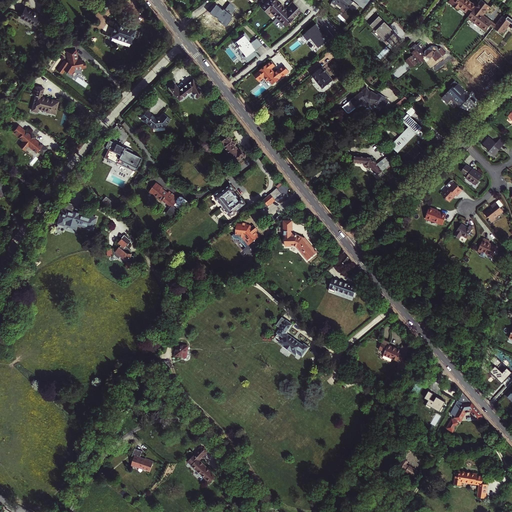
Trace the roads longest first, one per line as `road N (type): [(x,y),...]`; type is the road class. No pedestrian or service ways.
road 1 (primary): [(155,0),(349,248)]
road 2 (primary): [(349,248),(511,437)]
road 3 (residential): [(349,248),(461,140)]
